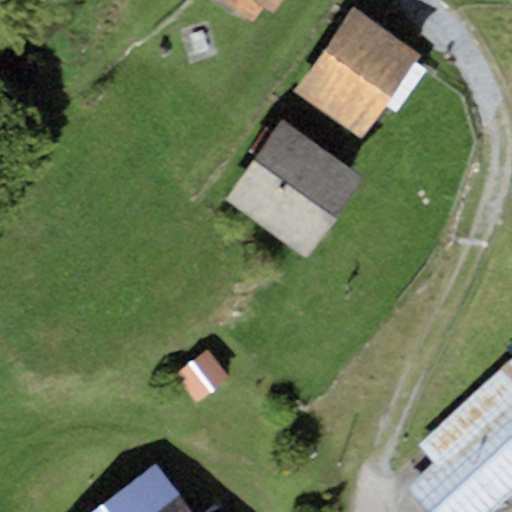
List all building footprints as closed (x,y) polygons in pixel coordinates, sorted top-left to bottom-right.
[(281,0),(221,0),(250,21),(264,2),(275,9),(281,0)] [(418,55),(353,11),(297,92),(362,137),(418,55)] [(362,174),(280,119),(225,199),(308,255),(362,174)] [(209,350),(176,375),(197,403),(230,378),(209,350)] [(432,463),(405,488),(427,511),(484,511),(511,487),(511,355),(415,446),(432,463)] [(190,511),(155,465),(92,511),(190,511)]
